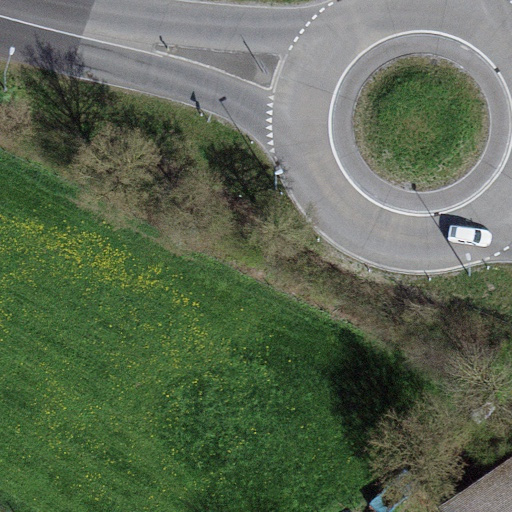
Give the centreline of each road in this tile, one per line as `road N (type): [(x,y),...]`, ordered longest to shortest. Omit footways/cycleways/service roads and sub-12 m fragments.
road 1 (tertiary): [(313,78),(304,116),(308,155),(325,190),(352,218),(426,241),(464,233),(511,198)]
road 2 (tertiary): [(0,1),(313,78)]
road 3 (tertiary): [(444,7),(404,6),(366,19),(334,44),(313,78)]
